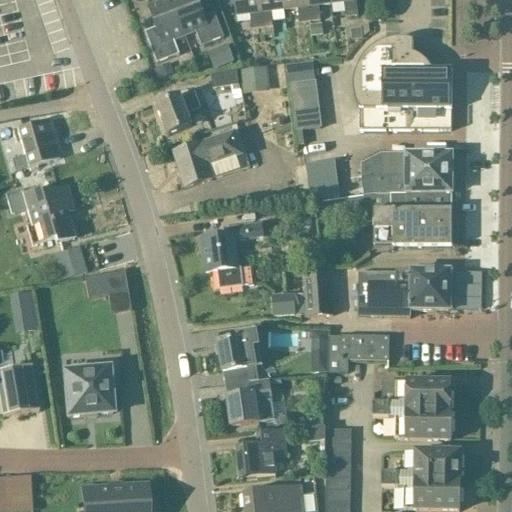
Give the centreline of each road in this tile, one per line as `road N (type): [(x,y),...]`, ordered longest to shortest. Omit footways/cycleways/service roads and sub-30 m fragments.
road 1 (residential): [(190,456),(150,243),(66,0)]
road 2 (residential): [(508,511),(511,48)]
road 3 (residential): [(190,456),(0,462)]
